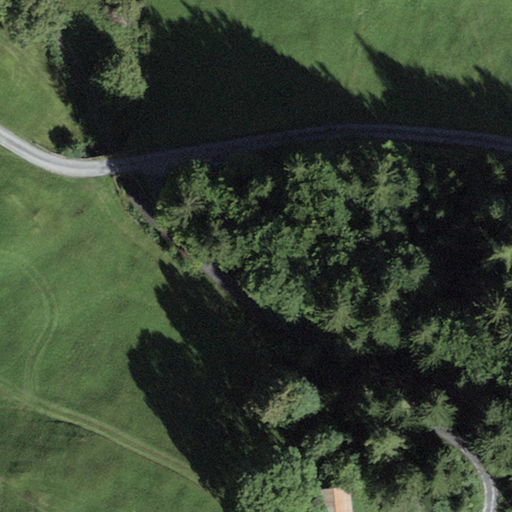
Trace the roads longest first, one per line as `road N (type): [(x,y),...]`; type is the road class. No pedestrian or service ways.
road 1 (track): [(38,0),(128,193),(161,232),(272,319),(369,372),(467,451),(485,479),(484,511)]
road 2 (unclassified): [(0,135),(54,165),(102,168),(326,134),(490,142),(511,151)]
